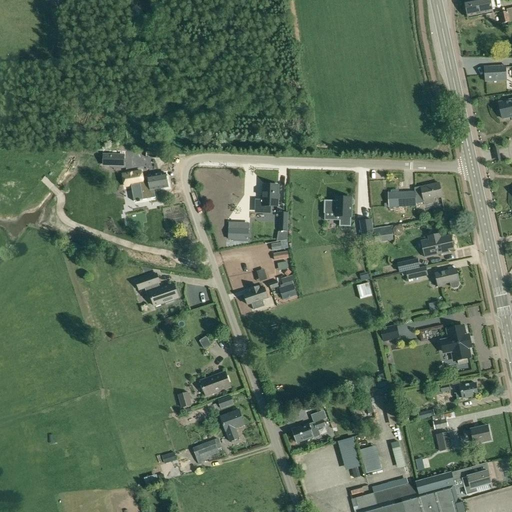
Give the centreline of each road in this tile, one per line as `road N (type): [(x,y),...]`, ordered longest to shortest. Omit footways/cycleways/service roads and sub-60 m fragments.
road 1 (unclassified): [(299,511),(183,167),(204,157),(473,166)]
road 2 (secondary): [(511,345),(473,166)]
road 3 (secondary): [(473,166),(435,0)]
